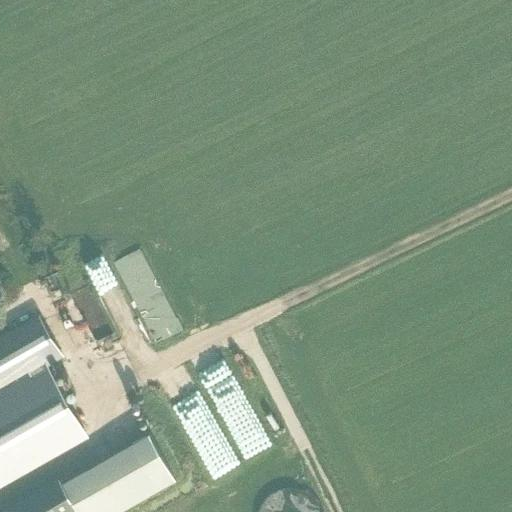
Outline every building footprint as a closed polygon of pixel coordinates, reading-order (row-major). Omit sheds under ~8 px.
[(181,328),(145,243),(117,255),(152,340),(181,328)] [(0,389),(46,362),(62,354),(38,312),(0,334),(0,389)] [(46,362),(0,389),(0,482),(70,442),(86,432),(46,362)] [(59,478),(61,480),(78,511),(112,511),(175,476),(147,428),(59,478)] [(78,511),(61,480),(5,511),(78,511)] [(315,511),(318,501),(292,493),(287,509),(295,511),(294,511),(315,511)]
